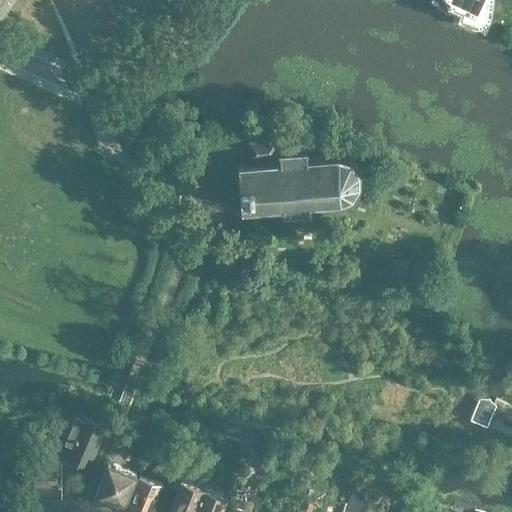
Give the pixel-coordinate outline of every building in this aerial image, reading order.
[(488,0),(446,0),(446,1),(448,2),(449,0),(460,5),(456,14),(458,14),(459,13),(473,19),(473,17),(483,24),(483,26),(484,26),(488,0)] [(274,156),(273,139),(249,141),(251,158),(274,156)] [(360,182),(360,173),(364,171),(363,168),(359,169),(353,161),(355,158),(353,156),(350,159),(342,156),(340,156),(340,152),(337,152),(337,155),(323,156),(323,152),(320,153),(320,156),(309,157),(307,156),(307,150),(306,150),(305,146),(302,146),(302,150),(294,151),(294,147),(291,148),(291,151),(283,152),(283,149),(279,149),(280,153),(279,153),(279,160),(278,161),(276,161),(276,157),(253,159),(253,163),(246,164),(246,160),(242,161),(243,164),(238,165),(238,167),(234,167),(234,170),(238,170),(239,180),(235,180),(235,183),(239,182),(239,191),(236,192),(236,194),(240,194),(240,204),(237,204),(237,207),(240,207),(240,209),(245,209),(245,213),(248,212),(248,209),(264,208),(264,211),(267,211),(267,207),(280,206),(282,207),(283,214),(284,218),(287,218),(287,214),(295,214),(295,217),(298,217),(298,213),(306,213),(306,217),(310,217),(310,213),(311,213),(310,206),(312,205),(323,204),(324,208),(327,208),(326,204),(340,203),(341,207),(344,206),(343,202),(351,198),(354,201),(356,199),(354,196),(360,186),(363,186),(364,183),(360,182)] [(485,427),(493,411),(477,403),(469,418),(485,427)] [(89,468),(107,425),(71,411),(58,442),(69,447),(65,458),(89,468)] [(61,496),(61,460),(22,461),(22,496),(61,496)] [(123,508),(136,473),(108,462),(94,497),(123,508)] [(136,511),(151,511),(163,482),(139,475),(126,509),(136,511)] [(194,511),(204,485),(181,477),(169,511),(171,511),(194,511)] [(318,511),(325,489),(301,481),(291,511),(318,511)] [(219,511),(227,494),(204,485),(194,511),(219,511)] [(248,511),(250,509),(228,501),(223,511),(248,511)]
